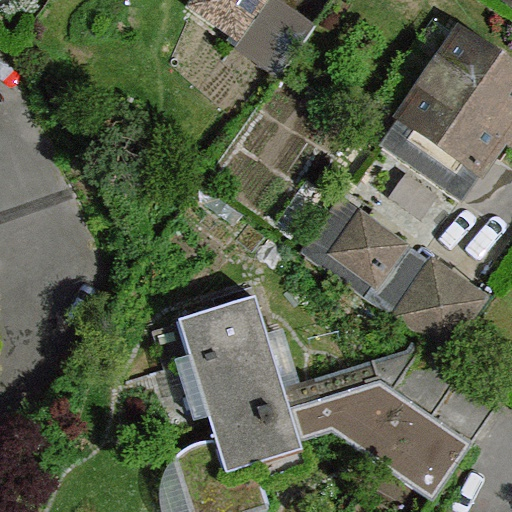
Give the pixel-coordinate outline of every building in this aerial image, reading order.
[(200,0),(194,9),(248,47),(280,0),(200,0)] [(511,156),(511,61),(467,31),(401,126),(490,188),(511,156)] [(425,250),(365,213),(330,264),(384,304),(425,250)] [(498,301),(441,261),(403,315),(456,353),(498,301)] [(264,311),(188,335),(225,450),(204,452),(190,458),(181,467),(193,511),(270,511),(260,478),(309,462),(305,447),(338,438),(437,508),(507,409),(418,350),(413,358),(289,394),(264,311)]
